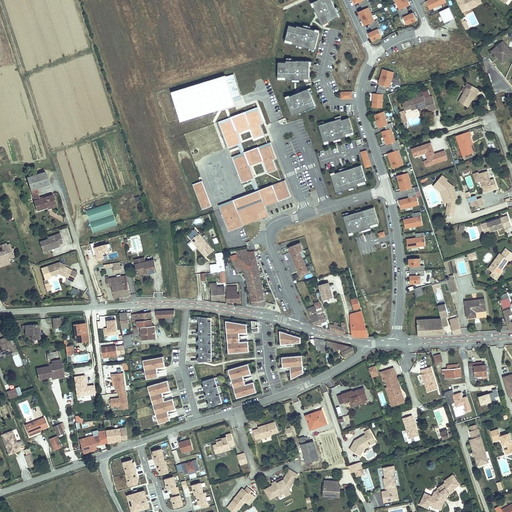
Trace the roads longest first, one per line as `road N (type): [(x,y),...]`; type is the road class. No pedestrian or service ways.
road 1 (residential): [(373,54),(362,110),(396,232),(391,342)]
road 2 (unclassified): [(188,303),(0,312)]
road 3 (unclassified): [(364,343),(356,356),(305,384),(198,421)]
road 4 (unclassified): [(364,343),(188,303)]
road 5 (residential): [(198,421),(182,363),(188,303)]
road 6 (residential): [(511,335),(391,342)]
